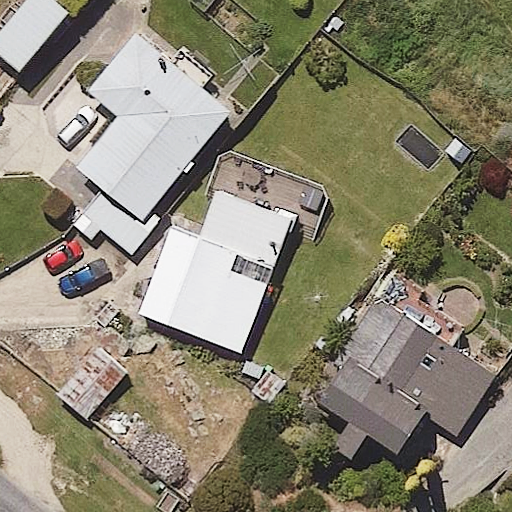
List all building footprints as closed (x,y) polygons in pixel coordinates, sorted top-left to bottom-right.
[(73,16),(54,0),(24,0),(0,28),(0,52),(24,73),(73,16)] [(90,102),(39,149),(103,205),(197,98),(106,18),(60,70),(90,102)] [(137,209),(100,300),(207,337),(266,190),(187,167),(171,217),(137,209)] [(317,347),(288,391),(367,441),(395,407),(419,421),(471,354),(354,261),(305,332),(317,347)] [(104,345),(54,389),(84,424),(134,381),(104,345)]
